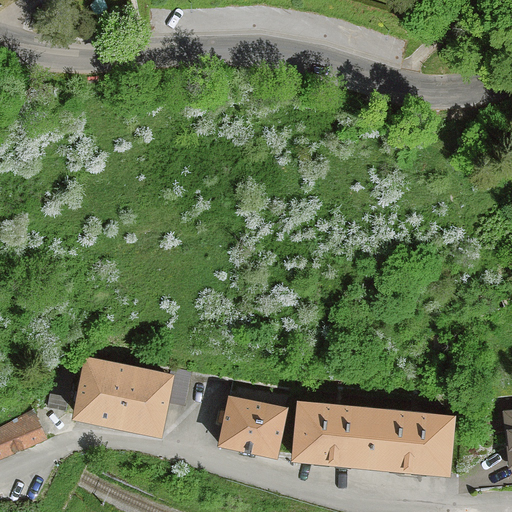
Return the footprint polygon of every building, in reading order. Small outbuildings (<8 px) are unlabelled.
[(107,12),(105,3),(96,1),(91,8),(94,17),(103,19),(107,12)] [(174,375),(85,357),(72,420),(162,438),(174,375)] [(288,408),(229,396),(224,422),(218,448),(277,461),(288,408)] [(456,416),(297,401),(291,463),(333,467),(407,474),(450,478),(456,416)] [(34,410),(0,426),(0,458),(47,436),(34,410)] [(511,412),(503,413),(509,475),(511,475),(511,412)]
